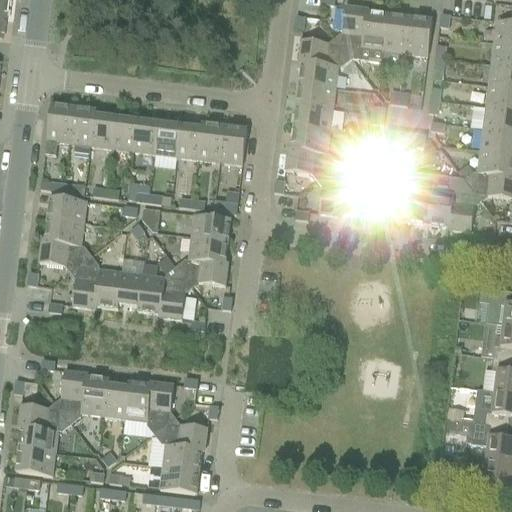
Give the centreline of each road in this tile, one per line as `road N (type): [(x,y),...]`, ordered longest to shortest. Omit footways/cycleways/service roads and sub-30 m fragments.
road 1 (residential): [(234,498),(223,463),(248,253),(263,228)]
road 2 (residential): [(511,264),(284,239),(263,228)]
road 3 (residential): [(267,107),(27,77)]
road 4 (residential): [(0,293),(27,77)]
road 5 (residential): [(367,511),(234,498)]
road 6 (residential): [(263,228),(255,207),(267,107)]
